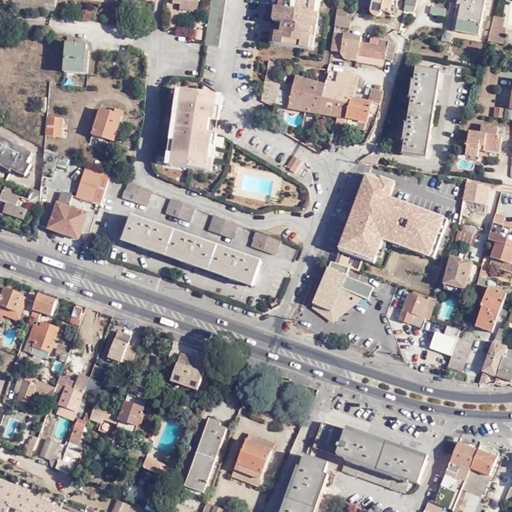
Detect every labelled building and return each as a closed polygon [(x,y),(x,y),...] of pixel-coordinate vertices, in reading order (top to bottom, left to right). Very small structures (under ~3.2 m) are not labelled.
[(14,0),(14,9),(49,12),(55,12),(56,0),(14,0)] [(172,0),(172,4),(180,5),(180,8),(197,10),(198,0),(172,0)] [(211,0),(205,46),(218,48),(225,0),(211,0)] [(277,0),(276,5),(276,8),(273,22),(278,23),(283,24),(281,34),(276,34),(274,45),(309,51),(313,28),(316,29),(321,0),(277,0)] [(373,0),(372,7),(371,10),(371,12),(372,13),(372,14),(373,15),(373,16),(374,17),(375,17),(377,18),(378,18),(379,18),(380,17),(381,17),(382,16),(383,15),(384,14),(384,13),(390,14),(392,0),(373,0)] [(413,13),(415,0),(404,0),(402,11),(413,13)] [(455,20),(453,31),(480,37),(486,0),(459,0),(459,6),(462,6),(460,21),(455,20)] [(447,10),(432,7),(430,15),(445,18),(447,10)] [(352,10),(337,8),(334,25),(334,26),(334,27),(349,30),(352,10)] [(505,20),(494,17),(488,42),(503,45),(506,29),(503,28),(505,20)] [(344,62),(356,63),(358,58),(360,45),(361,39),(334,35),(333,35),(331,49),(330,53),(340,54),(340,56),(345,57),(344,62)] [(76,39),(67,39),(65,74),(86,75),(88,47),(76,46),(76,39)] [(369,46),(360,45),(358,58),(383,61),(392,63),(397,44),(379,42),(373,40),(370,41),(369,46)] [(382,67),(383,61),(358,58),(356,63),(382,67)] [(416,70),(401,157),(424,162),(440,74),(416,70)] [(344,90),(336,119),(335,125),(345,127),(348,128),(348,127),(350,121),(348,120),(354,101),(359,79),(327,72),(325,86),(344,90)] [(272,74),(266,73),(265,82),(274,83),(275,74),(272,74)] [(282,107),(336,119),(344,90),(325,86),(289,78),(282,107)] [(274,83),(265,82),(262,100),(274,107),(279,84),(274,83)] [(357,128),(357,130),(364,131),(367,124),(368,124),(373,105),(380,106),(383,94),(371,91),(369,98),(368,104),(363,103),(354,101),(348,120),(350,121),(359,123),(357,128)] [(183,92),(181,103),(179,116),(177,129),(175,142),(173,156),(171,167),(206,172),(208,161),(210,148),(212,135),(208,134),(210,122),(214,122),(216,109),(218,97),(183,92)] [(115,114),(102,108),(91,136),(100,139),(101,136),(113,141),(126,112),(118,108),(115,114)] [(506,110),(496,108),(494,117),(505,119),(506,110)] [(62,117),(47,116),(45,134),(60,136),(62,117)] [(348,127),(357,130),(357,128),(359,123),(350,121),(348,127)] [(466,147),(464,157),(476,159),(477,153),(478,150),(483,150),(483,152),(498,154),(501,138),(495,138),(497,129),(480,127),(478,136),(468,134),(466,147)] [(0,173),(12,179),(27,182),(30,175),(32,165),(28,163),(32,154),(0,137),(0,173)] [(466,147),(464,146),(464,150),(458,149),(458,156),(464,157),(466,147)] [(73,160),(44,149),(42,177),(53,180),(57,168),(69,171),(73,160)] [(291,170),(297,160),(293,157),(287,167),(291,170)] [(298,159),(297,160),(291,170),(290,171),(294,174),(302,162),(298,159)] [(238,168),(232,166),(230,173),(236,175),(238,168)] [(88,167),(77,200),(93,205),(98,206),(109,175),(104,173),(88,167)] [(415,174),(410,192),(432,198),(434,190),(443,192),(446,185),(449,186),(451,178),(443,176),(435,175),(434,179),(415,174)] [(129,183),(128,183),(124,195),(147,204),(152,192),(129,183)] [(466,184),(464,191),(462,202),(472,204),(484,207),(488,188),(466,184)] [(29,206),(40,209),(41,195),(30,192),(27,201),(10,195),(12,189),(5,187),(0,200),(0,202),(6,205),(3,213),(24,221),(29,206)] [(460,210),(462,202),(464,191),(449,187),(445,205),(444,206),(451,208),(450,210),(452,211),(450,221),(456,223),(458,217),(460,210)] [(429,205),(432,198),(410,192),(408,199),(429,205)] [(57,194),(54,203),(65,207),(69,197),(57,194)] [(327,247),(337,251),(355,203),(345,199),(327,247)] [(194,209),(170,200),(166,212),(190,222),(194,209)] [(444,206),(445,205),(432,201),(429,212),(436,214),(436,213),(442,215),(444,206)] [(355,203),(337,251),(352,256),(370,208),(355,203)] [(482,214),(484,207),(472,204),(471,212),(482,214)] [(84,215),(54,205),(46,231),(76,240),(84,215)] [(500,213),(496,211),(489,234),(486,249),(494,251),(491,259),(511,266),(511,220),(499,217),(500,213)] [(124,239),(254,286),(262,263),(132,216),(124,239)] [(237,226),(213,217),(208,230),(232,240),(237,226)] [(462,226),(460,233),(473,237),(474,230),(462,226)] [(472,248),(475,238),(473,237),(460,233),(456,232),(454,243),(472,248)] [(281,242),(256,234),(251,247),(276,256),(281,242)] [(464,264),(457,262),(450,260),(443,286),(444,288),(456,292),(464,293),(471,266),(464,264)] [(330,262),(321,287),(340,293),(350,269),(330,262)] [(480,269),(479,275),(487,278),(488,278),(490,272),(480,269)] [(487,278),(479,275),(476,285),(483,287),(487,278)] [(338,296),(340,293),(321,287),(314,304),(332,311),(338,296)] [(455,296),(456,292),(444,288),(443,293),(455,296)] [(507,296),(489,289),(481,309),(483,310),(476,328),(493,335),(507,296)] [(24,297),(5,290),(5,291),(0,302),(0,306),(17,313),(24,297)] [(428,320),(434,301),(412,292),(411,295),(409,294),(398,320),(410,325),(413,315),(425,320),(428,320)] [(56,301),(38,295),(29,323),(36,325),(39,316),(50,320),(56,301)] [(24,297),(17,313),(15,320),(18,322),(27,300),(24,297)] [(17,313),(0,306),(0,314),(4,316),(15,320),(17,313)] [(81,314),(73,311),(70,321),(77,324),(81,314)] [(413,315),(410,325),(422,329),(425,320),(413,315)] [(33,351),(50,357),(58,332),(40,326),(38,331),(32,329),(24,353),(31,356),(33,351)] [(424,360),(448,366),(452,354),(453,351),(460,332),(446,328),(440,351),(427,347),(424,360)] [(499,328),(493,343),(499,345),(505,330),(499,328)] [(108,360),(123,364),(133,334),(118,329),(108,360)] [(511,332),(505,330),(499,345),(507,348),(511,336),(511,332)] [(452,354),(448,366),(447,369),(461,374),(472,344),(471,343),(473,336),(463,333),(460,332),(453,351),(452,354)] [(493,343),(483,370),(479,383),(485,384),(488,374),(496,377),(498,371),(502,358),(504,359),(508,348),(507,348),(499,345),(493,343)] [(511,349),(508,348),(504,359),(499,371),(497,377),(511,382),(511,349)] [(48,362),(50,357),(33,351),(31,356),(48,362)] [(171,380),(199,390),(209,361),(181,352),(171,380)] [(223,370),(217,368),(214,376),(220,378),(223,370)] [(20,374),(19,379),(35,384),(36,381),(20,374)] [(77,382),(73,391),(82,394),(83,394),(89,377),(80,374),(77,382)] [(62,387),(65,388),(73,391),(77,382),(60,376),(56,384),(56,385),(62,387)] [(35,384),(19,379),(14,392),(20,393),(17,400),(29,404),(33,392),(36,385),(35,384)] [(101,396),(104,382),(93,379),(89,393),(101,396)] [(48,386),(36,381),(35,384),(36,385),(33,392),(43,396),(41,401),(49,404),(54,390),(55,389),(48,386)] [(82,394),(73,391),(65,388),(57,407),(75,414),(82,394)] [(111,408),(109,412),(107,419),(106,419),(117,423),(115,429),(139,438),(141,431),(139,430),(144,416),(141,415),(146,402),(128,395),(121,412),(111,408)] [(101,424),(103,418),(106,411),(103,409),(103,407),(95,404),(90,416),(86,415),(82,422),(77,420),(64,456),(62,462),(58,460),(54,470),(69,477),(81,452),(77,450),(87,424),(88,424),(89,420),(101,424)] [(51,434),(64,440),(72,420),(59,415),(51,434)] [(422,484),(433,451),(350,424),(349,429),(325,421),(316,447),(360,462),(356,476),(406,492),(410,480),(422,484)] [(197,453),(185,486),(193,490),(193,492),(203,496),(216,460),(214,460),(218,449),(220,450),(225,433),(219,430),(220,428),(208,423),(203,435),(197,453)] [(246,442),(271,453),(273,447),(249,436),(246,442)] [(50,468),(54,470),(58,459),(60,454),(63,446),(45,439),(38,457),(48,461),(49,463),(50,468)] [(23,456),(29,458),(31,451),(35,442),(29,440),(23,456)] [(234,471),(259,481),(271,453),(246,442),(234,471)] [(441,511),(444,507),(453,511),(481,447),(459,444),(434,503),(429,501),(425,511),(441,511)] [(481,447),(453,511),(474,511),(483,493),(484,493),(491,479),(489,477),(499,455),(493,450),(487,448),(481,447)] [(311,511),(328,466),(305,457),(285,511),(311,511)] [(161,465),(149,459),(146,467),(158,472),(160,466),(161,465)] [(160,466),(158,472),(170,478),(174,471),(169,468),(168,470),(160,466)] [(315,511),(332,468),(328,466),(311,511),(315,511)] [(256,489),(259,481),(234,471),(231,478),(256,489)] [(158,472),(157,474),(159,475),(153,488),(149,486),(146,492),(150,494),(148,500),(158,504),(170,478),(158,472)] [(83,511),(84,510),(0,480),(0,511),(83,511)] [(193,490),(185,486),(183,491),(202,498),(203,496),(193,492),(193,490)] [(125,511),(128,506),(116,500),(110,511),(125,511)]
